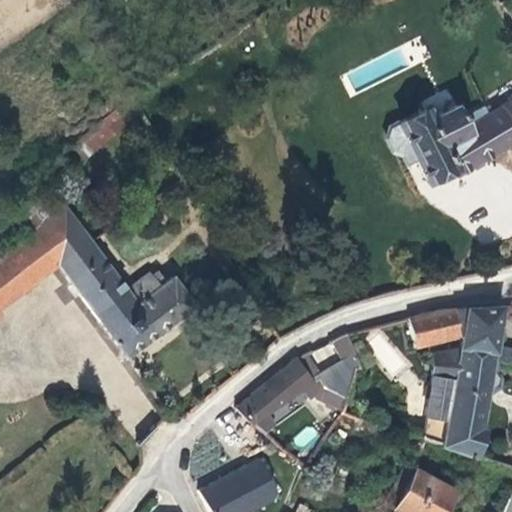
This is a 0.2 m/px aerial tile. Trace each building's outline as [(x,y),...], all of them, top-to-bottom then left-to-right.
[(112,134),(139,111),(130,95),(100,120),(112,134)] [(455,176),(503,148),(511,142),(511,97),(487,113),(478,119),(474,111),(462,118),(454,104),(428,118),(424,109),(397,122),(398,123),(389,127),(386,137),(392,149),(401,152),(410,148),(426,180),(450,168),(455,176)] [(487,113),(483,107),(474,111),(478,119),(487,113)] [(83,159),(112,134),(100,120),(70,144),(83,159)] [(49,214),(34,195),(10,206),(16,213),(10,217),(24,234),(49,214)] [(126,291),(61,204),(49,214),(24,234),(10,217),(4,209),(2,206),(0,207),(0,238),(8,248),(0,253),(0,305),(56,264),(125,356),(193,304),(171,276),(164,281),(156,269),(149,274),(149,273),(126,291)] [(16,213),(10,206),(4,209),(10,217),(16,213)] [(497,329),(500,306),(453,309),(455,336),(458,336),(458,346),(493,352),(492,359),(498,361),(511,364),(511,349),(494,345),(497,329)] [(455,336),(453,309),(435,310),(406,318),(413,347),(455,336)] [(357,369),(345,333),(330,340),(341,359),(351,377),(353,369),(357,369)] [(479,429),(486,390),(490,391),(497,386),(498,379),(494,373),(497,370),(498,361),(492,359),(493,352),(458,346),(457,347),(430,352),(430,376),(431,376),(420,438),(420,440),(423,441),(471,456),(477,429),(479,429)] [(323,388),(316,374),(303,353),(294,358),(234,407),(248,422),(263,434),(273,425),(264,412),(302,388),(309,398),(312,396),(318,390),(323,388)] [(345,396),(351,377),(341,359),(316,374),(323,388),(338,394),(345,396)] [(332,407),(338,394),(323,388),(318,390),(312,396),(315,399),(332,407)] [(478,446),(482,430),(479,429),(477,429),(471,456),(475,457),(478,446)] [(345,435),(337,430),(334,434),(342,440),(345,435)] [(420,450),(423,441),(420,440),(420,438),(413,435),(409,446),(420,450)] [(440,460),(443,449),(429,445),(425,456),(440,460)] [(262,455),(198,488),(211,511),(253,511),(285,496),(262,455)] [(364,473),(336,465),(332,475),(359,484),(364,473)] [(440,511),(452,490),(404,465),(384,503),(399,511),(440,511)] [(379,479),(364,473),(359,484),(376,489),(379,479)] [(310,488),(314,482),(305,476),(301,482),(310,488)]
